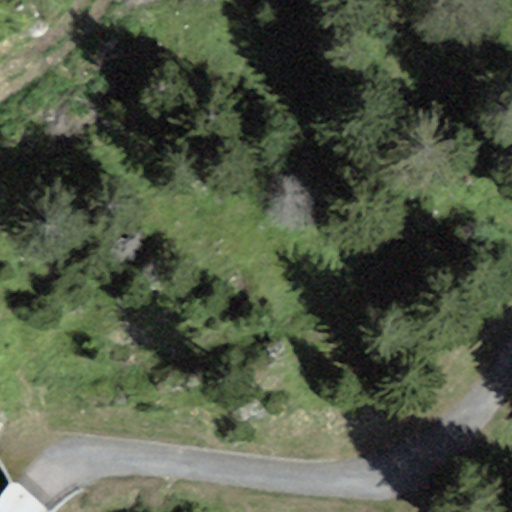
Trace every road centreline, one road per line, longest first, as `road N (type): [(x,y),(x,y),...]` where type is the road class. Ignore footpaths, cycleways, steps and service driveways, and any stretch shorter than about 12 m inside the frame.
road 1 (unclassified): [(20,511),(47,472),(70,462),(301,482),(363,480),(408,468),(449,444),(511,370)]
road 2 (track): [(0,78),(62,46),(88,0)]
